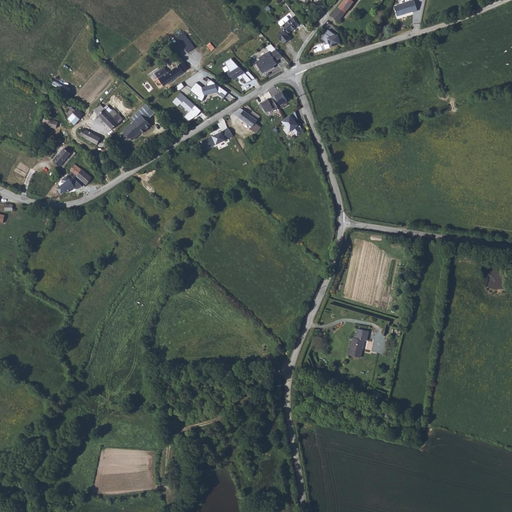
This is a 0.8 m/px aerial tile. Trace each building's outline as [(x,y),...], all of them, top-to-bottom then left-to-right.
[(344,0),(338,8),(344,13),(353,2),(351,0),(344,0)] [(392,7),(395,16),(410,11),(411,12),(414,11),(412,1),(392,7)] [(338,8),(331,16),(337,22),(344,13),(338,8)] [(293,16),(281,26),(283,28),(276,34),(283,43),(291,38),(287,34),(299,24),(293,16)] [(329,43),(330,47),(341,44),(339,34),(337,34),(329,29),(322,39),(325,41),(326,44),(329,43)] [(260,59),(256,61),(263,72),(272,67),(271,66),(276,63),(275,60),(282,56),(276,49),(270,52),(269,51),(259,57),(260,59)] [(232,58),(226,62),(231,71),(239,66),(232,58)] [(170,69),(176,76),(188,67),(187,67),(185,64),(184,63),(183,62),(182,60),(177,64),(170,69)] [(239,66),(231,71),(229,72),(230,75),(236,77),(239,75),(242,74),(245,72),(239,66)] [(165,67),(156,74),(164,84),(176,76),(170,69),(169,70),(168,70),(166,68),(165,67)] [(253,80),(245,72),(242,74),(243,77),(247,83),(253,80)] [(69,93),(71,87),(54,80),(51,86),(69,93)] [(203,85),(196,82),(190,90),(199,97),(197,99),(202,101),(204,96),(215,93),(222,99),(227,93),(210,80),(207,84),(207,86),(203,85)] [(282,91),(272,97),(276,103),(279,102),(282,106),(288,102),(282,91)] [(196,117),(201,111),(181,93),(172,102),(178,106),(180,104),(188,112),(183,117),(189,122),(196,117)] [(275,110),(279,108),(276,103),(272,97),(259,104),(262,108),(264,107),(267,112),(274,108),(275,110)] [(95,110),(97,108),(98,109),(100,108),(98,107),(102,104),(102,103),(100,101),(93,108),(95,110)] [(95,110),(113,128),(113,127),(119,122),(121,120),(122,119),(124,118),(114,107),(109,111),(105,106),(106,105),(103,102),(103,103),(102,103),(102,104),(98,107),(100,108),(98,109),(97,108),(95,110)] [(142,130),(144,131),(153,123),(148,118),(154,113),(145,105),(130,118),(133,122),(126,129),(131,135),(133,132),(137,136),(141,132),(141,131),(142,130)] [(231,111),(232,114),(251,127),(253,128),(255,125),(255,124),(259,116),(252,110),(248,113),(239,106),(231,111)] [(68,113),(71,116),(69,119),(75,124),(76,122),(83,114),(78,109),(76,110),(73,107),(71,109),(68,113)] [(296,112),(282,122),(290,135),(304,127),(296,112)] [(42,123),(44,124),(49,126),(50,124),(52,118),(44,116),(43,117),(44,117),(42,123)] [(50,124),(57,127),(60,121),(52,118),(50,124)] [(222,131),(200,142),(204,150),(234,136),(228,128),(224,120),(218,124),(222,131)] [(257,125),(257,126),(253,131),(251,132),(255,134),(260,128),(257,125)] [(240,137),(244,136),(240,126),(235,128),(240,137)] [(91,138),(92,136),(94,133),(85,128),(82,134),(91,138)] [(91,138),(98,143),(101,137),(97,134),(94,133),(92,136),(91,138)] [(55,160),(62,165),(72,151),(66,147),(61,153),(60,152),(55,160)] [(75,165),(68,174),(74,178),(76,176),(77,176),(77,177),(86,185),(92,178),(83,171),(77,166),(75,165)] [(69,179),(67,176),(61,180),(63,183),(57,188),(60,194),(75,188),(76,189),(82,186),(73,178),(69,179)] [(353,356),(364,358),(367,341),(368,341),(370,331),(360,330),(359,339),(356,339),(353,356)]
